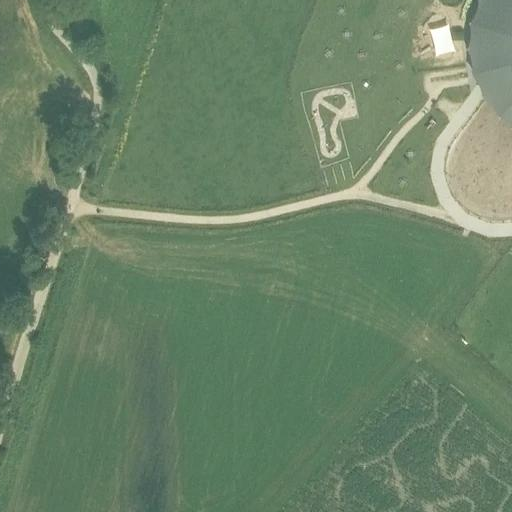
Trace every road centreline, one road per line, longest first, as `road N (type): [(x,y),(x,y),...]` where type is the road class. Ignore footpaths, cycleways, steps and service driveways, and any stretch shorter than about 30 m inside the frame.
road 1 (track): [(70,205),(232,220),(360,192),(494,233),(511,230)]
road 2 (track): [(99,95),(0,430)]
